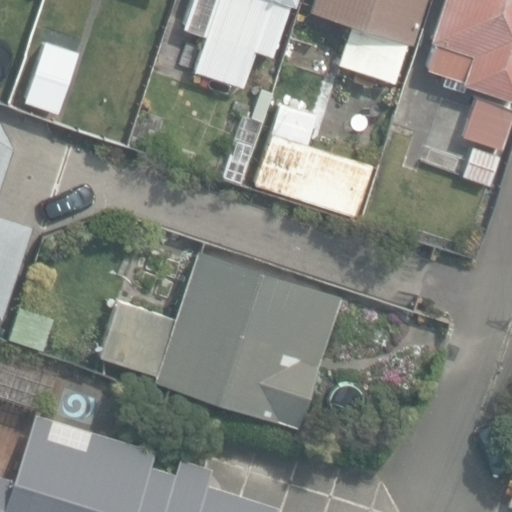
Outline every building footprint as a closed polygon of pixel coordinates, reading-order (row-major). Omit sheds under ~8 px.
[(187,0),(179,25),(203,33),(191,68),(240,85),(252,49),(269,55),(287,2),(292,3),(292,0),(187,0)] [(335,60),(392,79),(406,39),(409,40),(422,0),(311,0),(308,9),(348,22),(335,60)] [(465,82),(511,98),(511,0),(440,0),(428,37),(436,39),(427,67),(442,72),(439,81),(463,89),(465,82)] [(23,98),(56,110),(78,50),(44,39),(23,98)] [(463,135),(499,146),(511,105),(475,94),(463,135)] [(252,183),(353,214),(369,162),(308,143),(318,110),(278,98),(252,183)] [(0,316),(1,317),(32,224),(0,213),(0,185),(14,144),(0,120),(0,316)] [(466,173),(486,180),(495,153),(475,146),(466,173)] [(296,424),(298,424),(340,291),(195,245),(173,314),(117,297),(99,353),(153,370),(151,377),(296,424)] [(7,337),(40,348),(51,314),(18,303),(7,337)] [(0,400),(42,415),(56,373),(0,354),(0,400)] [(0,511),(276,511),(207,491),(212,476),(176,465),(172,478),(152,472),(157,456),(33,418),(12,488),(0,484),(0,511)]
